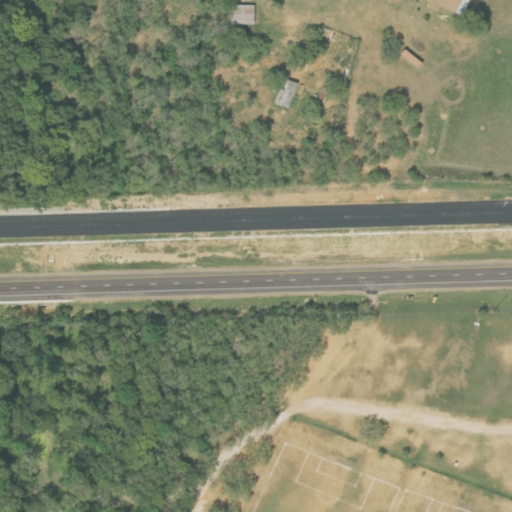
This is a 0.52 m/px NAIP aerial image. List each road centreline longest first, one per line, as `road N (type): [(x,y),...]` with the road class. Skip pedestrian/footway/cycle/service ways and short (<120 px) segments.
road 1 (trunk): [(511,212),(0,227)]
road 2 (trunk): [(0,287),(511,272)]
